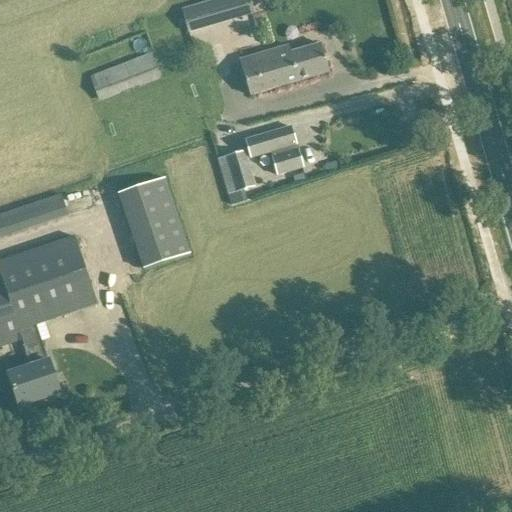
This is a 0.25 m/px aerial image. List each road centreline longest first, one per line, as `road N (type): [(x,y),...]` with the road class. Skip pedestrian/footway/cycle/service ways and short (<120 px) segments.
road 1 (unclassified): [(0,474),(511,302)]
road 2 (secondary): [(511,211),(450,0)]
